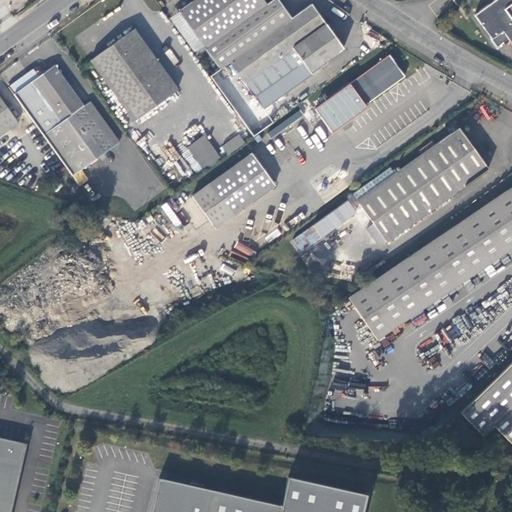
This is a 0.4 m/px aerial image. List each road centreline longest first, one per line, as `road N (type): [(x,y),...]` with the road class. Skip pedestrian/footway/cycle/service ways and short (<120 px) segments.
road 1 (unknown): [(472,64),(445,105),(399,142),(328,161),(200,246)]
road 2 (unknown): [(511,130),(488,181),(383,263)]
road 3 (residential): [(369,0),(511,85)]
